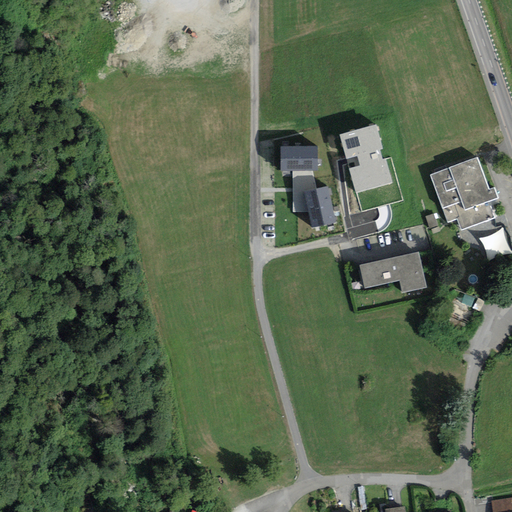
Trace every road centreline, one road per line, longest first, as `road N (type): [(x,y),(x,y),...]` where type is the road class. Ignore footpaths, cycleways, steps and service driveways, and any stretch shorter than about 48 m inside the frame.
road 1 (residential): [(280,511),(306,486),(460,477)]
road 2 (residential): [(460,477),(473,371),(511,313)]
road 3 (secondary): [(511,120),(470,0)]
